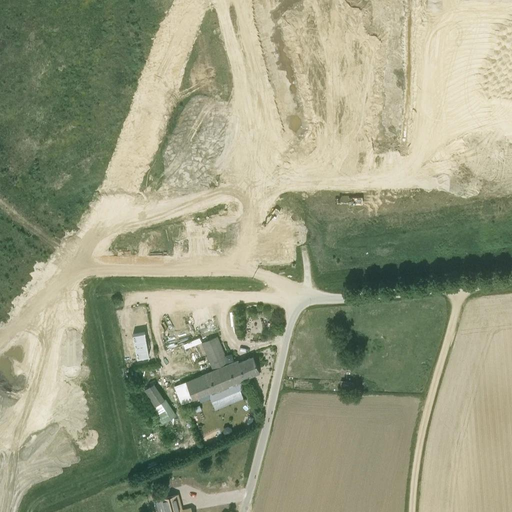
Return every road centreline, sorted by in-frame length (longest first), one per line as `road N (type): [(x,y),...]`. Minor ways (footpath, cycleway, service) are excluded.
road 1 (track): [(297,305),(234,265),(69,274),(61,281),(32,441),(0,511)]
road 2 (unclassified): [(242,511),(297,305),(511,280)]
road 3 (track): [(449,178),(265,187),(234,265)]
road 4 (track): [(411,511),(458,286)]
